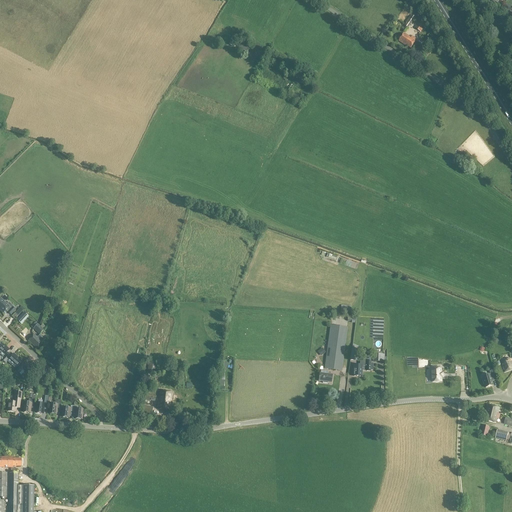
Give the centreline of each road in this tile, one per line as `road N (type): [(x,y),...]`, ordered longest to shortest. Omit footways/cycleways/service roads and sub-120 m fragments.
road 1 (tertiary): [(0,422),(169,431),(414,400),(507,399)]
road 2 (unclassified): [(511,163),(467,100),(315,0)]
road 3 (primary): [(511,120),(437,0)]
road 4 (unclassified): [(99,415),(0,324)]
